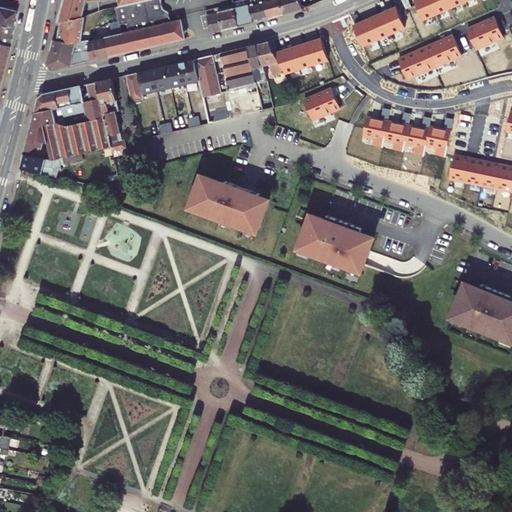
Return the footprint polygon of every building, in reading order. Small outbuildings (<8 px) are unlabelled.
[(64,0),(60,21),(62,21),(83,15),(86,0),(64,0)] [(164,9),(161,0),(142,0),(119,5),(115,6),(120,24),(126,22),(128,28),(125,32),(105,37),(109,56),(185,38),(181,19),(171,21),(169,12),(164,9)] [(249,0),(250,4),(255,21),(269,18),(264,0),(249,0)] [(264,0),(269,18),(284,14),(280,0),(264,0)] [(280,0),(284,14),(303,8),(299,0),(280,0)] [(466,0),(414,0),(423,19),(466,0)] [(0,28),(14,31),(19,6),(0,1),(0,28)] [(230,9),(207,15),(211,32),(239,25),(234,8),(233,3),(229,4),(230,9)] [(250,4),(234,8),(239,25),(255,21),(250,4)] [(398,7),(354,26),(363,45),(406,26),(398,7)] [(83,15),(62,21),(59,39),(74,44),(80,42),(86,14),(83,15)] [(467,27),(476,49),(503,37),(494,16),(467,27)] [(0,59),(7,61),(14,31),(0,28),(0,59)] [(454,34),(399,58),(408,79),(463,55),(454,34)] [(328,56),(322,36),(275,52),(283,71),(328,56)] [(105,37),(89,41),(91,50),(93,60),(109,56),(105,37)] [(55,38),(52,49),(75,54),(76,53),(91,50),(89,41),(80,42),(74,44),(59,39),(55,38)] [(258,45),(264,65),(272,63),(271,65),(277,75),(283,71),(275,52),(271,44),(270,41),(258,45)] [(258,45),(247,47),(256,80),(267,78),(264,65),(258,45)] [(247,47),(195,59),(200,81),(209,123),(210,123),(264,110),(260,94),(256,80),(247,47)] [(75,54),(52,49),(48,63),(54,68),(93,60),(91,50),(76,53),(75,54)] [(138,72),(143,94),(157,91),(171,87),(186,84),(200,81),(195,59),(194,59),(138,72)] [(133,100),(144,98),(138,72),(127,75),(133,100)] [(122,109),(115,78),(99,81),(103,97),(114,145),(126,143),(122,126),(124,126),(122,116),(118,117),(116,110),(122,109)] [(41,98),(37,113),(103,97),(99,81),(90,83),(92,94),(83,96),(81,85),(46,94),(41,98)] [(340,109),(331,87),(305,98),(314,120),(340,109)] [(63,157),(66,157),(80,153),(114,145),(103,97),(37,113),(27,154),(41,157),(44,146),(50,147),(53,160),(63,157)] [(186,118),(189,128),(194,126),(200,125),(198,115),(186,118)] [(367,117),(364,135),(374,137),(372,144),(383,147),(385,139),(395,141),(393,149),(404,151),(406,144),(416,146),(414,153),(425,155),(427,144),(437,146),(435,154),(446,156),(451,131),(430,127),(429,130),(367,117)] [(158,125),(161,134),(167,133),(173,131),(171,122),(158,125)] [(80,153),(66,157),(68,163),(81,160),(80,153)] [(27,154),(60,177),(62,170),(66,170),(63,157),(53,160),(52,160),(41,157),(27,154)] [(511,166),(454,155),(450,178),(511,190),(511,166)] [(206,212),(220,217),(219,221),(243,229),(244,226),(259,231),(271,199),(261,196),(261,193),(227,181),(226,183),(204,175),(192,207),(206,212)] [(220,217),(206,212),(205,215),(219,221),(220,217)] [(313,214),(300,250),(314,255),(315,253),(349,265),(348,268),(363,273),(376,237),(362,232),(354,229),(355,225),(328,215),(327,219),(313,214)] [(481,288),(467,283),(453,318),(468,324),(469,322),(502,335),(501,337),(511,341),(511,295),(483,284),(481,288)] [(0,418),(0,424),(7,426),(8,420),(0,418)]
